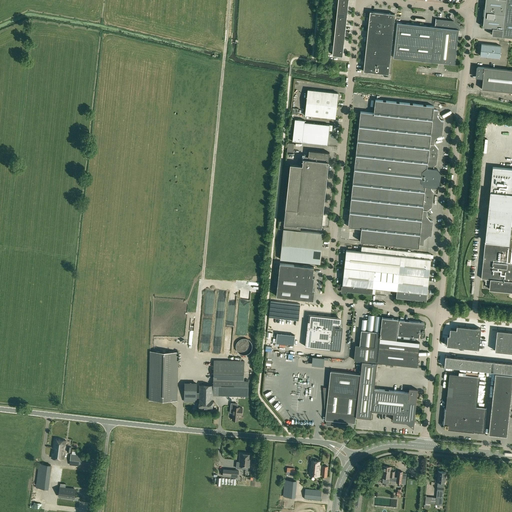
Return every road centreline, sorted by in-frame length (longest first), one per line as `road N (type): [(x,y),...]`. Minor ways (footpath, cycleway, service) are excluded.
road 1 (track): [(228,0),(202,284),(195,343),(180,372),(179,428)]
road 2 (unclassified): [(372,0),(357,15),(328,284),(339,301),(438,312)]
road 3 (tertiary): [(352,462),(324,443),(0,409)]
road 4 (unclassified): [(438,312),(470,10)]
road 5 (unclassified): [(424,446),(438,312)]
